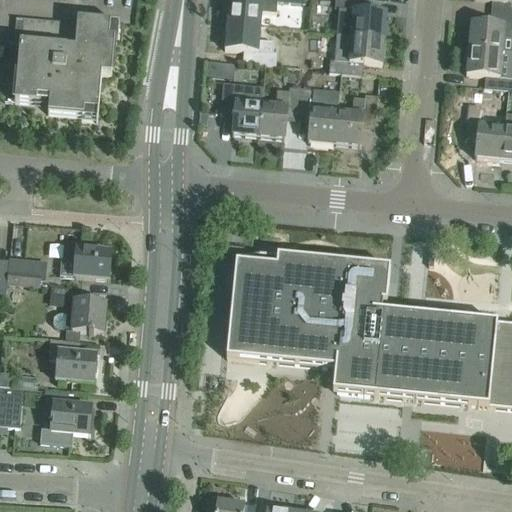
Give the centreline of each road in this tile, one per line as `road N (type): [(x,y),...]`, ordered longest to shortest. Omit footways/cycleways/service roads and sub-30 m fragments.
road 1 (residential): [(445,493),(195,457)]
road 2 (residential): [(415,209),(178,181)]
road 3 (tertiary): [(158,453),(177,225)]
road 4 (tertiary): [(152,224),(135,450)]
road 5 (residential): [(415,209),(433,0)]
road 6 (tertiary): [(179,0),(157,86),(153,179)]
road 7 (tertiary): [(178,181),(185,0)]
road 8 (residential): [(0,485),(130,493)]
road 9 (residential): [(153,179),(32,167)]
